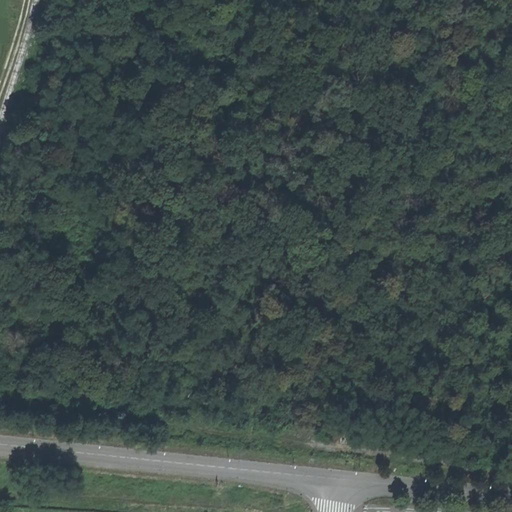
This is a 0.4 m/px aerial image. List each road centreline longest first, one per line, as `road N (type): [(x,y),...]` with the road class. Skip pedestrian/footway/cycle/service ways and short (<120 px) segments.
road 1 (track): [(511,468),(0,408)]
road 2 (unclassified): [(340,480),(0,443)]
road 3 (unclassified): [(511,497),(340,480)]
